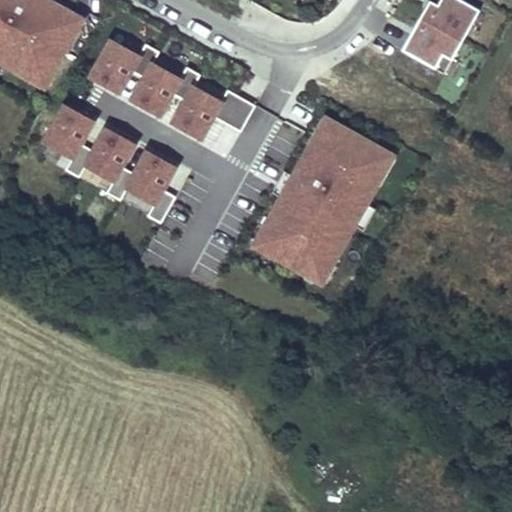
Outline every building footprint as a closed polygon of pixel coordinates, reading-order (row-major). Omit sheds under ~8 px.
[(0,0),(0,66),(13,73),(25,80),(28,74),(46,84),(77,30),(58,19),(61,13),(36,0),(0,0)] [(463,44),(480,13),(457,0),(432,0),(421,21),(463,44)] [(77,30),(82,20),(63,10),(61,13),(58,19),(77,30)] [(445,77),(463,44),(421,21),(403,53),(445,77)] [(142,81),(150,67),(151,68),(158,56),(144,48),(137,60),(109,44),(89,80),(118,96),(130,75),(142,81)] [(183,104),(191,90),(192,90),(199,78),(185,71),(178,83),(151,68),(150,67),(142,81),(130,103),(159,119),(171,97),(183,104)] [(46,84),(28,74),(25,80),(13,73),(10,78),(41,94),(46,84)] [(239,135),(254,109),(226,93),(219,106),(192,90),(191,90),(183,104),(171,126),(200,142),(212,120),(239,135)] [(63,109),(43,146),(71,161),(64,174),(78,181),(85,169),(84,169),(92,154),(80,148),(92,126),(63,109)] [(320,144),(330,125),(321,120),(305,148),(308,151),(314,140),(320,144)] [(270,233),(260,252),(315,282),(325,263),(331,267),(353,228),(365,206),(375,188),(381,177),(375,174),(385,155),(330,125),(320,144),(314,140),(308,151),(292,179),(280,201),(277,207),(264,229),(270,233)] [(84,169),(85,169),(112,184),(106,196),(119,204),(126,192),(125,191),(133,177),(121,170),(133,148),(104,132),(92,154),(84,169)] [(125,191),(126,192),(153,207),(147,219),(160,227),(175,200),(162,193),(174,172),(145,155),(133,177),(125,191)] [(381,177),(375,188),(378,190),(394,160),(385,155),(375,174),(381,177)] [(280,201),(292,179),(283,174),(271,195),(280,201)] [(362,233),(375,211),(365,206),(353,228),(362,233)] [(250,246),(260,252),(270,233),(264,229),(261,227),(250,246)] [(324,287),(335,269),(331,267),(325,263),(315,282),(324,287)]
